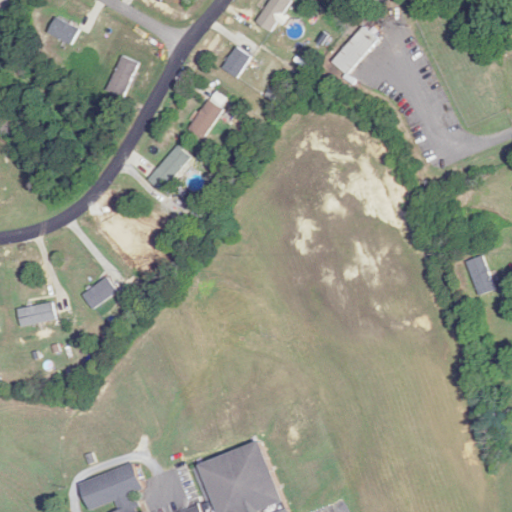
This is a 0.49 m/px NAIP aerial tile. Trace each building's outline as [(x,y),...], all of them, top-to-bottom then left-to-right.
[(274,0),(258,22),(271,33),(295,2),(292,0),(274,0)] [(51,33),(74,46),(83,31),(60,17),(51,33)] [(335,62),(350,75),(381,41),(367,27),(335,62)] [(225,68),(239,78),(254,58),(240,47),(225,68)] [(110,91),(126,98),(141,63),(125,56),(110,91)] [(231,100),(218,91),(192,130),(206,139),(231,100)] [(164,192),(195,158),(181,146),(151,180),(164,192)] [(499,291),(488,256),(470,261),(480,296),(499,291)] [(95,309),(120,292),(110,278),(85,296),(95,309)] [(20,310),(24,327),(59,320),(56,303),(20,310)] [(196,466),(208,504),(182,511),(146,511),(134,495),(139,492),(146,489),(138,464),(83,482),(92,511),(117,503),(120,511),(118,511),(293,511),(292,508),(288,503),(269,443),(196,466)]
